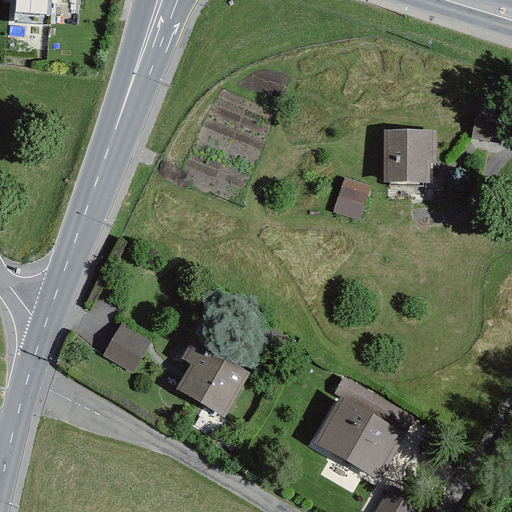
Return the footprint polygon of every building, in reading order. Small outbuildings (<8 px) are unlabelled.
[(1,0),(0,14),(0,17),(57,21),(58,0),(1,0)] [(477,114),(470,150),(501,156),(507,120),(477,114)] [(434,147),(378,145),(377,199),(432,201),(434,147)] [(333,216),(358,225),(367,196),(342,188),(333,216)] [(150,347),(121,331),(103,365),(131,380),(150,347)] [(175,409),(219,434),(249,383),(192,350),(179,373),(192,380),(175,409)] [(340,407),(309,457),(374,496),(405,446),(340,407)] [(415,511),(389,494),(376,511),(415,511)]
